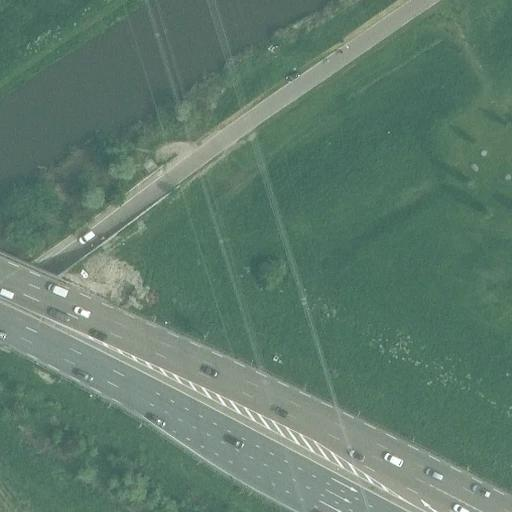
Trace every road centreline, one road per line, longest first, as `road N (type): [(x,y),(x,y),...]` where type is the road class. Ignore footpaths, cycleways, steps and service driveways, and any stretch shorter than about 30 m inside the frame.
road 1 (primary): [(511,494),(258,325),(0,204)]
road 2 (primary): [(492,511),(0,280)]
road 3 (unclassified): [(0,303),(425,0)]
road 4 (primary): [(0,324),(363,511)]
